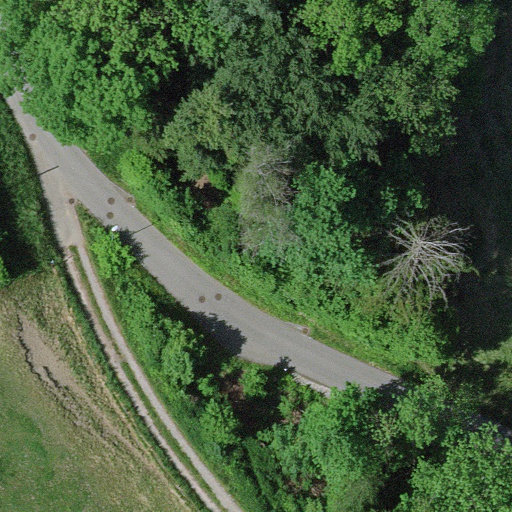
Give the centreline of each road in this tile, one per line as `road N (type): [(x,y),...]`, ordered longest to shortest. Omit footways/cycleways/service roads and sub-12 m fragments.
road 1 (residential): [(0,54),(49,143),(180,284),(247,331),(511,453)]
road 2 (track): [(49,143),(51,189),(91,301),(164,436),(228,511)]
